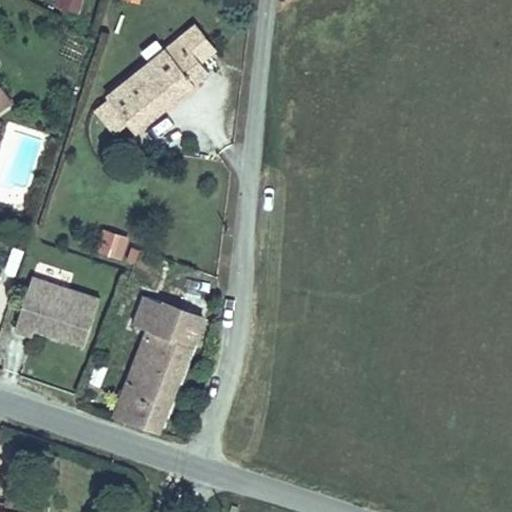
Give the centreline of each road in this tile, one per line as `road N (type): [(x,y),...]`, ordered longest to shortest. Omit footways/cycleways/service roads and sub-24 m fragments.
road 1 (residential): [(269,0),(237,355),(201,468)]
road 2 (residential): [(0,399),(201,468)]
road 3 (residential): [(201,468),(331,511)]
